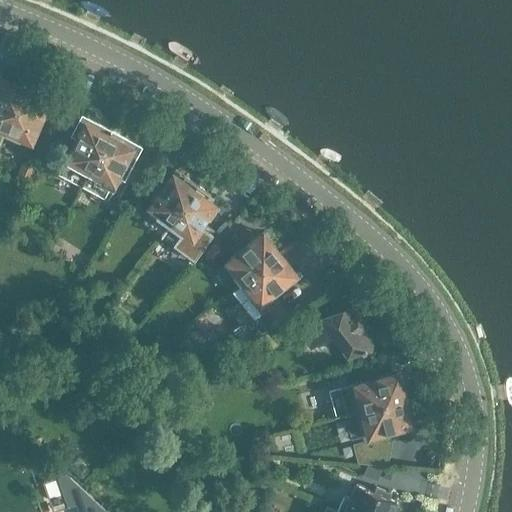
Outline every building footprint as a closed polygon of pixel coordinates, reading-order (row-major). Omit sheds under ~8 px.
[(0,133),(4,135),(24,89),(0,78),(0,133)] [(30,141),(48,100),(24,89),(4,135),(28,145),(29,145),(23,142),(25,138),(30,141)] [(81,187),(111,131),(87,118),(82,129),(76,126),(71,134),(77,137),(64,161),(61,159),(54,172),(81,187)] [(134,143),(111,131),(81,187),(108,201),(114,189),(111,187),(117,174),(122,177),(118,185),(120,185),(138,151),(136,151),(133,157),(128,154),(134,143)] [(16,176),(29,181),(36,165),(23,159),(16,176)] [(168,225),(197,185),(184,176),(181,180),(176,177),(180,173),(175,170),(149,206),(148,205),(145,209),(168,225)] [(209,194),(197,185),(168,225),(192,243),(184,253),(194,260),(213,235),(200,225),(218,200),(214,197),(211,202),(206,199),(209,194)] [(239,284),(278,253),(269,241),(264,244),(258,236),(227,260),(233,268),(229,271),(239,284)] [(202,259),(210,268),(229,252),(221,242),(202,259)] [(295,274),(278,253),(239,284),(234,288),(243,299),(230,310),(241,325),(256,313),(252,308),(255,305),(256,306),(258,305),(257,303),(269,294),(270,296),(272,294),(271,293),(295,274)] [(333,334),(347,354),(361,350),(361,352),(365,350),(365,349),(370,347),(373,335),(353,309),(341,312),(333,319),(329,316),(303,324),(300,331),(308,342),(318,334),(321,338),(333,334)] [(67,336),(60,350),(83,361),(90,347),(67,336)] [(349,366),(336,369),(338,378),(351,375),(349,366)] [(397,373),(349,385),(338,388),(341,398),(352,395),(356,411),(404,398),(397,373)] [(411,424),(404,398),(356,411),(357,416),(364,441),(365,441),(364,440),(369,439),(375,465),(388,466),(394,432),(391,433),(390,429),(411,424)] [(367,465),(363,474),(378,480),(382,471),(367,465)] [(104,511),(74,483),(65,486),(72,506),(76,505),(78,511),(104,511)] [(338,508),(344,511),(346,511),(391,511),(396,501),(356,483),(350,497),(344,494),(338,508)] [(346,511),(344,511),(338,508),(325,502),(320,511),(346,511)]
